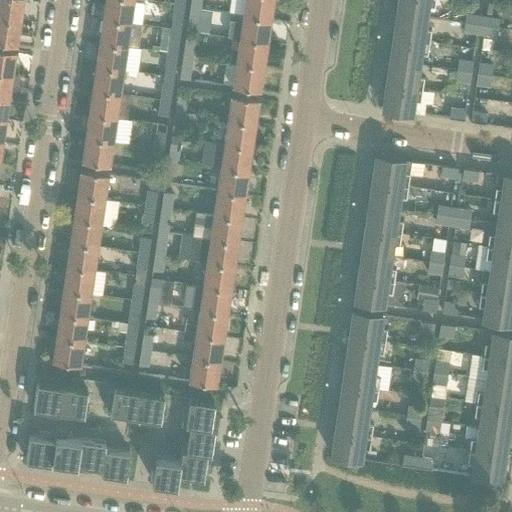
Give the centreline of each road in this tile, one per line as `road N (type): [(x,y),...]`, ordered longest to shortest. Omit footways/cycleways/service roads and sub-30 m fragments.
road 1 (residential): [(0,440),(64,0)]
road 2 (residential): [(248,511),(303,121)]
road 3 (residential): [(511,153),(303,121)]
road 4 (residential): [(303,121),(320,0)]
